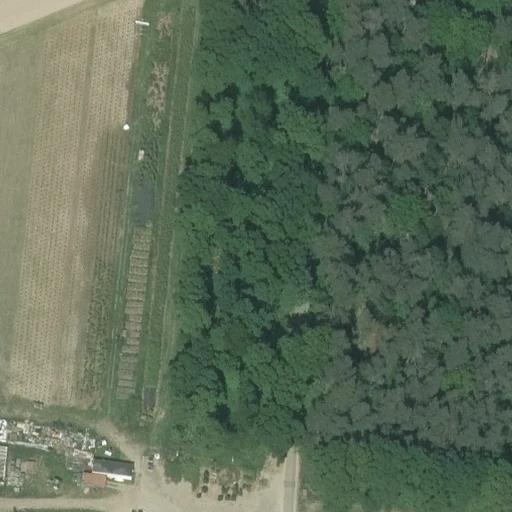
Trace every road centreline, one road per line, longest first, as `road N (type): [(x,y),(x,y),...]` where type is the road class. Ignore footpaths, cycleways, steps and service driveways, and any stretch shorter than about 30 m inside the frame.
road 1 (unclassified): [(286,511),(328,0)]
road 2 (track): [(511,511),(287,471)]
